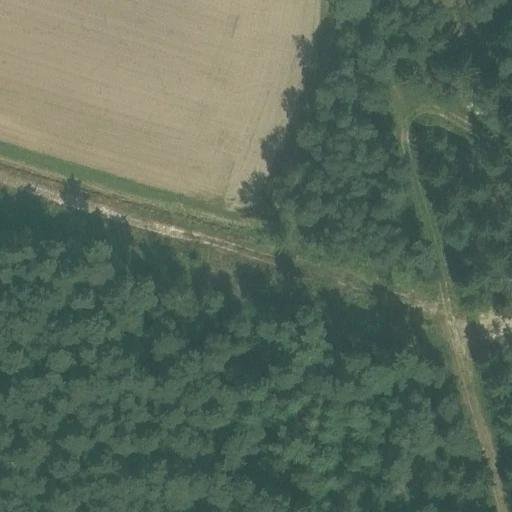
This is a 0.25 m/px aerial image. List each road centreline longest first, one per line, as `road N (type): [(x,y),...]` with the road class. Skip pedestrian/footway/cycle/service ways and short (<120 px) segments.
road 1 (track): [(511,155),(441,110),(405,118),(400,136),(444,302)]
road 2 (track): [(444,302),(501,511)]
